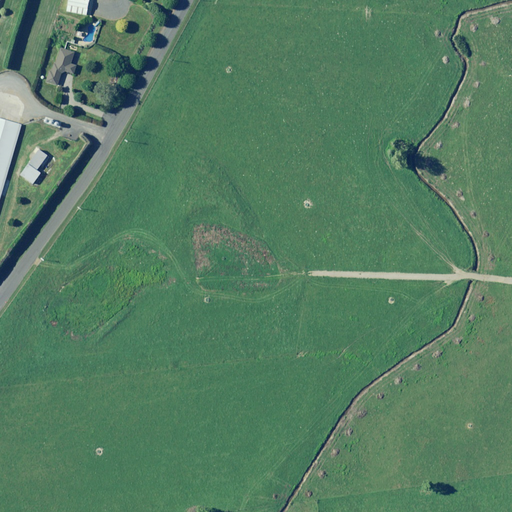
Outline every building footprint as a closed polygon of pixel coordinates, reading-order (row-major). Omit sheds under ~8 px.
[(91,0),(68,0),(66,11),(89,16),(91,0)] [(80,54),(60,48),(56,64),(54,63),(51,71),(49,71),(46,82),(57,86),(62,70),(73,74),(80,54)] [(18,122),(0,117),(0,196),(21,123),(18,122)] [(61,123),(45,117),(43,122),(59,128),(61,123)] [(28,163),(39,171),(50,157),(39,149),(28,163)] [(39,171),(28,163),(19,175),(33,185),(42,173),(39,171)]
